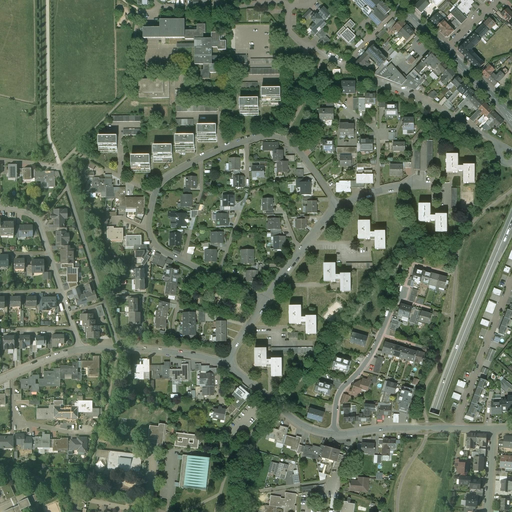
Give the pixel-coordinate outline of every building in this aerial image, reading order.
[(371,0),(352,0),(356,3),(356,4),(363,11),(368,6),(366,5),(371,0)] [(371,0),(366,5),(368,6),(363,11),(362,12),(369,18),(370,16),(379,26),(389,16),(387,14),(391,10),(382,1),(380,2),(377,0),(371,0)] [(423,0),(421,0),(415,7),(421,13),(429,5),(423,0)] [(443,10),(450,3),(447,0),(440,8),(443,10)] [(471,6),(464,0),(462,0),(460,2),(462,3),(469,10),(472,7),(471,6)] [(469,10),(462,3),(458,7),(467,15),(470,12),(469,10)] [(323,8),(320,11),(319,11),(320,12),(317,15),(324,22),(331,15),(323,8)] [(307,19),(314,13),(311,9),(304,15),(307,19)] [(467,19),(456,9),(451,14),(456,19),(461,25),(467,19)] [(511,17),(511,13),(507,9),(501,15),(508,22),(511,17)] [(254,10),(247,10),(247,21),(259,21),(259,15),(266,15),(266,10),(254,10)] [(314,26),(313,25),(310,28),(309,28),(309,29),(310,29),(312,31),(311,33),(314,36),(315,35),(318,33),(316,31),(319,27),(321,29),(322,29),(326,24),(324,22),(317,15),(315,16),(314,14),(313,14),(310,17),(311,17),(312,19),(311,20),(315,24),(314,26)] [(444,21),(437,14),(429,22),(436,28),(444,21)] [(496,24),(490,18),(484,24),(490,30),(496,24)] [(461,25),(456,19),(452,23),(457,29),(461,25)] [(350,20),(344,26),(347,29),(348,29),(353,34),(354,33),(351,29),(355,25),(350,20)] [(397,24),(392,29),(395,32),(397,31),(399,33),(400,32),(406,26),(401,20),(397,24)] [(185,21),(161,21),(161,28),(144,29),(144,39),(163,39),(185,39),(185,31),(185,21)] [(444,21),(436,28),(445,38),(448,38),(454,31),(446,23),(444,21)] [(395,22),(388,29),(390,31),(392,29),(397,24),(395,22)] [(484,24),(475,33),(481,39),(490,30),(484,24)] [(197,31),(185,31),(185,39),(185,40),(195,40),(195,44),(195,46),(195,48),(195,65),(203,65),(203,71),(201,71),(201,79),(210,79),(210,73),(222,73),(222,65),(212,65),(212,60),(212,58),(212,56),(212,48),(218,48),(218,50),(226,50),(226,42),(220,42),(220,33),(212,33),(212,39),(204,39),(204,33),(206,33),(206,25),(197,25),(197,31)] [(414,34),(406,26),(400,32),(404,36),(403,37),(407,41),(414,34)] [(353,34),(348,29),(347,29),(346,30),(343,27),(339,31),(342,34),(341,36),(349,44),(355,37),(353,34)] [(327,34),(322,29),(321,29),(318,33),(315,35),(321,40),(325,36),(327,34)] [(393,40),(389,44),(393,47),(403,37),(404,36),(400,32),(399,33),(393,40)] [(484,64),(470,50),(481,39),(475,33),(464,44),(464,43),(458,50),(478,70),(484,64)] [(325,36),(321,40),(318,42),(318,43),(324,47),(331,41),(325,36)] [(387,59),(373,46),(366,53),(370,57),(378,65),(377,65),(379,67),(379,66),(380,67),(387,59)] [(395,51),(390,57),(393,59),(398,54),(395,51)] [(442,62),(432,52),(422,62),(427,67),(429,69),(431,68),(434,71),(442,62)] [(370,57),(366,53),(360,60),(365,65),(369,68),(374,63),(369,59),(370,57)] [(413,65),(417,60),(409,53),(405,58),(413,65)] [(384,69),(377,76),(382,78),(389,70),(387,68),(392,64),(392,65),(401,56),(398,54),(393,59),(384,69)] [(422,62),(416,68),(421,73),(427,67),(422,62)] [(442,62),(434,71),(437,74),(441,71),(443,74),(448,68),(442,62)] [(415,80),(409,76),(405,79),(392,65),(392,64),(387,68),(389,70),(382,78),(415,90),(421,85),(418,82),(415,80)] [(382,67),(374,75),(377,76),(384,69),(382,67)] [(448,68),(443,74),(445,76),(449,80),(455,74),(448,68)] [(492,73),(487,68),(484,72),(482,74),(488,80),(494,74),(492,73)] [(431,75),(436,81),(439,78),(434,72),(431,75)] [(501,73),(496,77),(500,81),(504,76),(501,73)] [(496,77),(494,74),(488,80),(494,86),(500,81),(496,77)] [(458,77),(452,83),(454,86),(458,89),(464,83),(458,77)] [(169,80),(139,80),(139,98),(169,98),(169,80)] [(355,82),(342,82),(342,94),(355,94),(355,82)] [(470,89),(464,83),(458,89),(453,95),(447,100),(450,103),(460,93),(463,96),(464,95),(470,89)] [(421,85),(415,90),(419,93),(424,88),(421,85)] [(454,86),(449,91),(453,95),(458,89),(454,86)] [(280,89),(262,89),(262,103),(280,103),(280,89)] [(470,89),(464,95),(467,98),(470,101),(476,95),(470,89)] [(434,91),(428,97),(433,101),(438,95),(434,91)] [(449,91),(444,96),(447,100),(453,95),(449,91)] [(375,95),(365,95),(365,99),(365,104),(375,104),(375,95)] [(484,104),(476,95),(470,101),(465,106),(470,110),(472,108),(472,106),(473,105),(479,110),(484,104)] [(258,99),(240,99),(240,113),(258,113),(258,99)] [(492,111),(484,104),(479,110),(481,112),(483,114),(482,116),(484,118),(486,117),(492,111)] [(397,106),(385,106),(385,116),(397,116),(397,106)] [(465,106),(458,113),(463,116),(470,110),(465,106)] [(334,109),(320,109),(320,121),(334,121),(334,109)] [(479,110),(469,119),(474,122),(479,116),(478,116),(481,112),(479,110)] [(497,117),(492,111),(486,117),(489,120),(492,123),(497,117)] [(497,117),(492,123),(494,125),(498,128),(503,122),(497,117)] [(404,122),(403,122),(403,131),(407,131),(414,131),(414,122),(404,122)] [(348,124),(348,123),(340,123),(340,136),(354,136),(354,124),(348,124)] [(217,126),(198,126),(198,140),(217,140),(217,126)] [(117,136),(99,136),(99,150),(117,150),(117,136)] [(194,136),(176,136),(176,150),(194,150),(194,136)] [(368,140),(360,140),(360,151),(373,151),(373,142),(368,142),(368,140)] [(312,141),(306,146),(309,150),(316,144),(312,141)] [(334,141),(323,141),(323,151),(334,151),(334,141)] [(405,144),(393,144),(393,152),(405,152),(405,144)] [(172,146),(154,146),(154,160),(172,160),(172,146)] [(283,162),(282,151),(278,151),(273,151),(274,151),(274,157),(273,157),(274,162),(277,162),(283,162)] [(458,155),(446,155),(446,173),(458,173),(458,172),(458,167),(458,155)] [(150,156),(132,156),(132,170),(150,170),(150,156)] [(351,157),(340,157),(340,166),(351,166),(351,157)] [(240,158),(229,159),(229,171),(234,171),(234,174),(240,174),(240,171),(240,158)] [(283,162),(277,162),(278,173),(281,173),(282,173),(287,173),(287,167),(288,167),(288,162),(283,162)] [(475,165),(463,165),(463,167),(463,172),(463,183),(475,183),(475,165)] [(17,166),(8,166),(8,173),(10,173),(10,177),(17,177),(17,175),(17,169),(17,166)] [(403,166),(390,166),(390,176),(394,176),(394,175),(402,175),(402,176),(403,166)] [(260,167),(252,167),(252,176),(255,176),(257,178),(264,177),(264,167),(260,167)] [(35,169),(22,169),(22,175),(23,180),(31,179),(31,177),(35,177),(35,172),(35,169)] [(363,171),(358,171),(358,182),(350,182),(350,188),(351,188),(364,188),(364,183),(372,183),(372,171),(364,171),(363,171)] [(53,172),(35,172),(35,177),(35,180),(43,180),(43,186),(54,186),(53,179),(53,172)] [(196,177),(188,177),(188,181),(187,181),(187,189),(190,189),(196,189),(196,185),(196,177)] [(234,177),(234,188),(243,188),(243,183),(243,179),(243,177),(240,177),(234,177)] [(97,179),(97,178),(92,178),(92,183),(92,187),(90,187),(90,192),(90,194),(105,193),(105,179),(97,179)] [(125,188),(113,188),(113,185),(112,185),(112,179),(105,179),(105,193),(105,197),(111,197),(111,196),(120,196),(120,202),(119,202),(119,206),(118,206),(118,208),(116,208),(116,210),(125,210),(125,198),(125,188)] [(303,183),(303,179),(296,179),(296,183),(302,183),(302,196),(311,195),(310,183),(303,183)] [(350,182),(339,182),(339,184),(336,184),(336,193),(351,193),(351,188),(350,188),(350,182)] [(192,196),(192,195),(180,195),(180,196),(181,196),(181,207),(180,207),(180,208),(192,208),(192,207),(191,207),(191,196),(192,196)] [(233,196),(224,196),(224,207),(230,207),(234,207),(234,202),(233,202),(233,196)] [(143,198),(125,198),(125,210),(138,210),(138,215),(144,215),(143,198)] [(272,200),(263,200),(263,207),(264,207),(264,211),(263,211),(272,211),(272,200)] [(313,202),(308,202),(308,214),(317,214),(317,202),(313,202)] [(430,205),(418,205),(418,223),(431,223),(431,222),(431,216),(430,205)] [(66,210),(54,210),(54,228),(59,228),(63,228),(63,225),(62,225),(62,217),(67,217),(66,210)] [(176,214),(172,214),(172,219),(177,219),(177,227),(187,226),(186,219),(186,214),(176,214)] [(220,214),(216,214),(217,221),(219,220),(220,227),(229,226),(229,214),(228,214),(220,214)] [(447,215),(435,215),(435,216),(435,222),(435,233),(447,233),(447,215)] [(280,219),(269,219),(269,230),(271,230),(271,233),(281,233),(281,229),(280,229),(280,219)] [(306,220),(298,220),(297,220),(297,229),(304,229),(304,227),(306,227),(306,220)] [(370,222),(358,222),(358,240),(370,240),(370,238),(370,233),(370,222)] [(13,236),(13,223),(0,223),(0,233),(0,236),(13,236)] [(28,226),(28,227),(20,227),(19,227),(19,235),(20,235),(24,235),(24,237),(32,237),(32,226),(28,226)] [(123,229),(113,229),(113,227),(107,227),(107,241),(123,241),(123,240),(123,229)] [(59,232),(57,232),(57,246),(61,246),(65,246),(65,240),(68,240),(68,235),(65,235),(65,232),(59,232)] [(385,232),(375,232),(375,233),(375,238),(375,250),(385,249),(385,232)] [(223,233),(211,233),(211,244),(223,244),(223,239),(222,240),(222,236),(223,236),(223,233)] [(281,233),(271,233),(271,237),(272,237),(272,242),(274,242),(274,250),(285,250),(285,237),(281,237),(281,233)] [(178,234),(171,234),(171,239),(172,239),(172,245),(174,245),(176,246),(181,246),(181,240),(180,240),(180,234),(178,234)] [(141,236),(126,236),(126,240),(126,246),(133,245),(135,245),(135,251),(141,251),(141,245),(141,236)] [(135,251),(135,258),(141,258),(144,254),(144,251),(146,251),(147,250),(146,250),(146,245),(141,245),(141,251),(135,251)] [(65,246),(61,246),(61,264),(66,264),(68,264),(68,261),(72,261),(72,258),(73,258),(73,249),(69,249),(69,246),(65,246)] [(216,250),(206,251),(206,262),(216,262),(216,250)] [(254,256),(254,250),(242,250),(242,257),(245,257),(246,264),(252,264),(253,264),(253,256),(254,256)] [(161,255),(155,253),(151,264),(156,266),(161,255)] [(162,255),(157,266),(163,268),(167,257),(162,255)] [(24,260),(14,260),(14,269),(18,269),(24,269),(24,267),(24,260)] [(43,273),(43,260),(31,261),(31,265),(31,273),(32,273),(43,273)] [(74,264),(68,264),(66,264),(66,282),(76,282),(76,278),(77,278),(77,268),(74,267),(74,264)] [(336,264),(324,264),(324,282),(336,282),(336,280),(336,275),(336,264)] [(258,267),(252,267),(252,271),(246,271),(246,282),(258,282),(258,267)] [(172,270),(167,269),(165,283),(167,283),(177,284),(178,278),(179,278),(179,275),(178,275),(179,270),(172,270)] [(424,272),(415,269),(412,280),(415,281),(415,280),(421,282),(424,272)] [(143,270),(135,270),(135,280),(144,280),(143,270)] [(432,274),(424,272),(421,282),(421,283),(423,283),(424,282),(429,284),(429,285),(432,274)] [(351,292),(351,274),(341,274),(341,280),(341,292),(351,292)] [(439,276),(432,274),(429,285),(436,287),(439,276)] [(447,278),(439,276),(436,287),(439,288),(444,289),(447,278)] [(144,280),(135,280),(135,290),(144,290),(144,280)] [(177,284),(167,283),(166,295),(175,296),(177,284)] [(80,288),(72,291),(75,298),(81,296),(79,291),(81,291),(80,288)] [(413,288),(410,301),(416,303),(419,290),(413,288)] [(87,294),(84,295),(87,302),(97,299),(94,292),(89,293),(87,294)] [(81,296),(75,298),(77,306),(87,302),(84,295),(81,296)] [(20,306),(20,298),(10,298),(10,307),(20,306)] [(36,298),(26,298),(26,306),(30,306),(36,306),(36,298)] [(55,306),(54,298),(41,298),(42,307),(47,306),(47,308),(54,308),(55,308),(55,306)] [(128,300),(128,313),(130,313),(137,313),(137,300),(128,300)] [(101,305),(95,307),(99,318),(105,316),(101,305)] [(411,308),(401,305),(397,317),(398,318),(399,315),(408,318),(411,309),(411,308)] [(301,306),(290,306),(290,324),(302,324),(302,317),(301,306)] [(163,307),(159,307),(159,311),(158,311),(157,318),(167,319),(167,314),(168,314),(169,309),(165,309),(165,308),(163,307)] [(413,309),(411,309),(408,318),(410,318),(409,321),(414,323),(414,324),(414,325),(419,311),(419,310),(418,310),(418,311),(415,310),(416,308),(413,307),(413,309)] [(432,314),(419,311),(414,325),(418,326),(419,321),(429,324),(432,314)] [(137,313),(130,313),(130,325),(139,325),(139,313),(137,313)] [(188,313),(184,313),(184,325),(196,325),(196,315),(196,313),(188,313)] [(82,315),(81,315),(81,321),(83,321),(83,327),(85,327),(85,333),(87,333),(87,339),(109,339),(105,326),(94,326),(94,321),(92,321),(92,315),(82,315)] [(317,334),(316,316),(306,316),(306,317),(306,322),(306,335),(317,334)] [(167,319),(157,318),(156,325),(157,325),(156,329),(162,329),(162,328),(166,329),(167,324),(166,324),(167,319)] [(510,320),(504,318),(501,326),(507,328),(508,326),(510,320)] [(396,322),(395,325),(391,324),(390,330),(392,330),(397,332),(395,331),(396,329),(398,329),(400,323),(396,322)] [(196,325),(184,325),(184,335),(185,335),(192,335),(196,335),(196,325)] [(507,328),(501,326),(498,334),(504,336),(505,334),(507,328)] [(368,338),(353,333),(350,343),(365,347),(368,338)] [(64,344),(64,335),(52,335),(52,338),(52,339),(52,347),(57,347),(57,344),(64,344)] [(29,336),(20,337),(20,349),(25,349),(24,345),(29,345),(30,345),(30,343),(29,336)] [(40,337),(40,336),(35,336),(36,345),(36,346),(41,346),(46,346),(46,345),(48,345),(48,338),(45,338),(45,337),(40,337)] [(13,337),(3,337),(4,350),(13,350),(14,350),(14,349),(13,337)] [(396,346),(385,343),(382,352),(389,355),(389,354),(393,355),(396,346)] [(402,348),(396,346),(393,355),(393,356),(396,357),(396,356),(400,357),(402,348)] [(267,348),(255,348),(255,367),(267,366),(267,365),(267,360),(267,348)] [(410,350),(402,348),(400,357),(400,358),(403,359),(403,358),(407,359),(410,350)] [(416,352),(410,350),(407,359),(407,360),(410,361),(411,360),(414,361),(417,352),(416,352)] [(425,354),(417,351),(416,352),(417,352),(414,361),(414,362),(419,364),(420,361),(422,362),(425,354)] [(99,357),(93,357),(93,362),(81,362),(81,368),(84,368),(84,366),(89,366),(89,370),(88,370),(88,371),(92,371),(92,375),(99,375),(99,357)] [(351,362),(335,357),(332,367),(348,372),(351,362)] [(282,377),(282,359),(272,359),(272,365),(272,377),(282,377)] [(143,366),(136,366),(136,378),(143,378),(143,373),(149,373),(149,361),(143,361),(143,366)] [(67,366),(60,366),(60,369),(60,377),(64,377),(64,376),(71,376),(73,379),(77,379),(77,373),(77,362),(72,362),(72,366),(67,366)] [(164,362),(164,366),(153,366),(153,371),(152,371),(153,371),(153,379),(158,379),(158,374),(164,374),(164,379),(170,379),(170,378),(170,370),(170,362),(164,362)] [(181,365),(181,370),(170,370),(170,378),(173,378),(173,380),(181,380),(181,381),(188,381),(188,365),(181,365)] [(60,369),(53,369),(53,372),(43,372),(43,379),(39,379),(39,380),(39,384),(39,387),(60,387),(60,377),(60,369)] [(214,373),(209,373),(209,371),(207,372),(206,372),(206,375),(200,375),(200,384),(206,384),(206,387),(214,387),(214,373)] [(39,375),(31,375),(31,378),(28,378),(28,379),(21,379),(21,389),(29,389),(29,386),(31,386),(31,393),(38,393),(39,393),(39,387),(39,384),(35,384),(35,380),(39,380),(39,379),(39,375)] [(360,381),(355,384),(353,389),(350,391),(349,394),(354,396),(355,392),(358,393),(361,392),(361,389),(368,391),(372,378),(368,377),(367,380),(363,379),(362,382),(360,381)] [(481,379),(478,387),(483,389),(484,387),(486,381),(481,379)] [(333,386),(318,381),(315,391),(330,396),(333,386)] [(504,384),(500,381),(501,385),(507,390),(509,388),(504,384)] [(397,385),(388,382),(385,392),(392,394),(394,394),(397,385)] [(239,395),(231,403),(230,402),(229,403),(231,404),(236,409),(238,410),(245,400),(248,402),(253,397),(245,390),(240,386),(239,388),(238,388),(235,392),(235,393),(236,393),(237,394),(238,394),(239,395)] [(214,387),(206,387),(206,388),(202,388),(202,393),(200,392),(200,395),(203,395),(203,396),(204,396),(214,396),(214,387)] [(413,390),(403,387),(398,402),(401,403),(399,412),(406,414),(413,390)] [(478,387),(475,395),(480,397),(481,395),(483,389),(478,387)] [(385,392),(383,391),(379,403),(384,403),(389,403),(392,394),(385,392)] [(472,403),(477,405),(478,403),(480,397),(475,395),(472,403)] [(92,401),(82,401),(82,396),(78,396),(78,407),(78,413),(86,413),(86,417),(93,417),(93,415),(99,415),(99,409),(92,409),(92,401)] [(501,402),(491,402),(492,414),(501,414),(501,411),(501,402)] [(472,403),(469,409),(476,412),(479,406),(477,405),(472,403)] [(231,404),(227,410),(226,412),(227,412),(231,415),(236,409),(231,404)] [(61,409),(60,409),(60,413),(60,418),(68,418),(68,416),(78,416),(78,413),(78,407),(71,407),(71,409),(61,409)] [(384,407),(380,407),(380,415),(381,415),(386,415),(386,416),(391,416),(391,407),(384,407)] [(218,410),(213,409),(213,413),(214,413),(213,419),(224,421),(226,412),(227,410),(222,409),(222,408),(219,408),(218,410)] [(54,409),(37,409),(37,419),(46,419),(54,419),(54,418),(54,412),(54,409)] [(325,413),(310,409),(307,418),(322,423),(325,413)] [(476,412),(469,409),(467,416),(474,419),(474,417),(476,412)] [(371,411),(365,411),(365,414),(359,414),(359,416),(359,421),(359,422),(370,422),(371,411)] [(350,414),(345,415),(345,414),(344,414),(344,422),(356,421),(355,421),(355,417),(355,414),(352,414),(350,414)] [(97,423),(92,420),(89,426),(94,429),(97,423)] [(165,425),(159,424),(159,427),(149,426),(147,443),(163,445),(165,425)] [(279,430),(272,428),(271,433),(270,433),(270,434),(269,438),(277,440),(278,440),(285,442),(286,436),(288,428),(280,426),(279,430)] [(200,436),(176,433),(175,446),(198,449),(200,436)] [(42,437),(35,437),(35,438),(35,447),(35,448),(50,448),(50,440),(50,434),(42,434),(42,437)] [(477,434),(467,434),(467,442),(474,442),(476,442),(477,434)] [(486,435),(477,434),(476,442),(479,442),(486,443),(486,435)] [(32,438),(24,438),(24,435),(17,435),(17,445),(24,445),(24,450),(32,450),(32,447),(32,438)] [(296,438),(286,436),(285,442),(284,444),(293,446),(292,449),(298,450),(297,453),(300,454),(301,452),(302,446),(299,445),(301,438),(297,437),(296,438)] [(14,437),(0,437),(0,448),(14,448),(14,437)] [(511,437),(504,437),(504,442),(503,447),(510,447),(510,448),(511,448),(511,437)] [(68,438),(60,439),(60,440),(52,440),(52,448),(50,448),(50,453),(57,453),(57,449),(68,449),(68,448),(68,441),(68,438)] [(81,438),(81,440),(71,440),(71,441),(71,442),(71,448),(71,450),(72,450),(78,450),(78,452),(78,451),(84,451),(84,453),(85,453),(85,451),(86,451),(86,438),(81,438)] [(395,440),(383,440),(383,443),(382,456),(389,456),(389,449),(395,449),(395,440)] [(329,447),(321,445),(317,460),(317,463),(327,465),(324,474),(326,475),(330,476),(334,462),(335,462),(337,457),(338,458),(339,455),(338,454),(340,446),(331,443),(329,447)] [(374,445),(362,444),(361,453),(368,454),(368,453),(374,454),(375,449),(374,449),(374,445)] [(321,448),(313,446),(313,448),(306,445),(305,447),(304,453),(303,454),(313,457),(312,458),(317,460),(321,448)] [(141,455),(109,451),(107,470),(139,474),(140,471),(141,455)] [(210,458),(183,455),(179,488),(207,491),(210,458)] [(483,458),(475,457),(474,464),(474,465),(474,469),(482,470),(483,458)] [(511,457),(500,457),(500,469),(505,469),(505,468),(511,468),(511,457)] [(279,464),(271,462),(269,471),(273,472),(273,473),(277,475),(276,477),(285,480),(287,472),(284,471),(284,469),(293,471),(295,465),(289,464),(289,466),(280,463),(279,464)] [(458,463),(458,467),(458,469),(459,469),(458,473),(460,473),(460,477),(466,477),(466,474),(467,474),(468,464),(458,463)] [(14,475),(0,481),(0,485),(0,486),(16,479),(14,475)] [(460,477),(459,477),(459,484),(468,485),(468,477),(466,477),(460,477)] [(359,482),(350,481),(350,484),(349,486),(350,486),(350,488),(349,490),(361,491),(361,492),(367,492),(368,479),(359,478),(359,482)] [(480,480),(470,480),(470,481),(470,488),(477,489),(480,489),(480,480)] [(506,482),(501,481),(501,482),(501,484),(501,491),(509,492),(510,482),(506,482)] [(9,484),(1,488),(7,500),(12,498),(14,497),(9,484)] [(275,511),(276,507),(282,508),(282,506),(285,507),(284,511),(295,511),(296,507),(294,506),(295,504),(297,494),(286,493),(285,499),(281,498),(281,497),(271,496),(269,506),(266,505),(264,511),(275,511)] [(36,494),(31,497),(33,503),(39,500),(36,494)] [(478,497),(471,497),(472,496),(467,496),(466,505),(469,506),(476,506),(477,506),(478,497)] [(10,500),(0,504),(0,507),(11,502),(14,508),(16,507),(12,498),(10,499),(10,500)] [(14,508),(12,509),(12,508),(3,511),(20,511),(30,506),(27,498),(17,503),(18,506),(14,508)] [(340,511),(319,511),(314,511),(313,511),(353,511),(355,503),(352,502),(352,504),(350,504),(350,500),(350,499),(350,498),(349,498),(348,498),(347,499),(347,502),(342,501),(340,511)] [(506,499),(500,499),(499,503),(500,503),(500,510),(508,510),(509,500),(506,499)]
